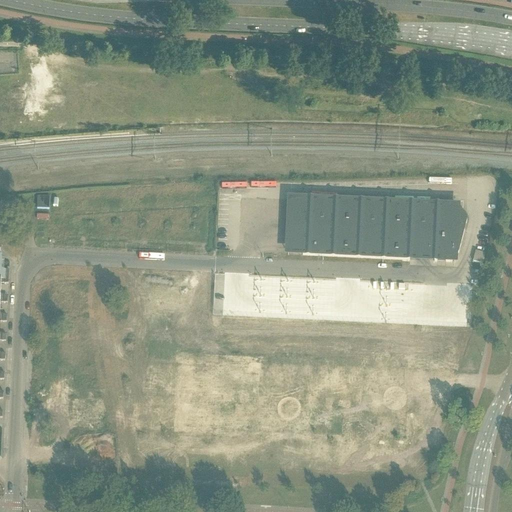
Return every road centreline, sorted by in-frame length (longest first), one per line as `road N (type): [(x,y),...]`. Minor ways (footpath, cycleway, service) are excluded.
road 1 (primary): [(9,0),(168,21),(346,28)]
road 2 (primary): [(511,19),(289,0)]
road 3 (residential): [(27,260),(13,470)]
road 4 (residential): [(215,266),(27,260)]
road 5 (primary): [(346,28),(511,44)]
road 6 (tertiary): [(511,395),(493,423),(473,511)]
